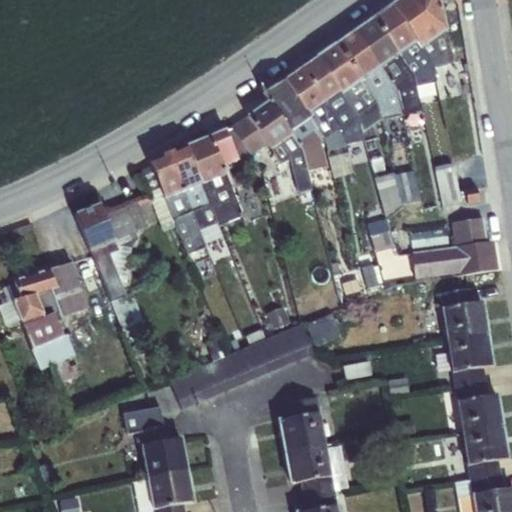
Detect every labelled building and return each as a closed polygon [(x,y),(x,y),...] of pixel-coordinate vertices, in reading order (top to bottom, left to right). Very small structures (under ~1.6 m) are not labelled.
[(399,0),(391,6),(415,41),(420,48),(446,30),(438,0),(399,0)] [(372,19),(396,55),(397,54),(415,41),(391,6),(372,19)] [(396,55),(372,19),(355,31),(379,66),(380,66),(396,55)] [(453,61),(446,30),(420,48),(431,63),(432,68),(453,61)] [(379,66),(355,31),(336,45),(360,80),(361,80),(379,66)] [(415,41),(397,54),(413,76),(415,86),(434,81),(432,68),(431,63),(420,48),(415,41)] [(341,93),(360,80),(336,45),(317,58),(339,91),(341,93)] [(396,55),(380,66),(394,88),(395,88),(402,114),(420,110),(415,86),(413,76),(397,54),(396,55)] [(323,102),(339,91),(317,58),(299,70),(323,102)] [(361,80),(375,101),(383,96),(394,88),(380,66),(379,66),(361,80)] [(283,81),(307,114),(323,102),(299,70),(283,81)] [(362,132),(380,120),(375,101),(361,80),(360,80),(341,93),(356,114),(359,123),(362,132)] [(268,102),(289,132),(309,117),(307,114),(283,81),(262,94),(268,102)] [(394,88),(383,96),(389,119),(401,116),(401,114),(402,114),(395,88),(394,88)] [(340,127),(343,135),(359,123),(356,114),(341,93),(339,91),(323,102),(340,127)] [(267,145),(270,149),(290,135),(291,134),(289,132),(268,102),(247,117),(267,145)] [(309,117),(316,127),(324,138),(340,127),(323,102),(307,114),(309,117)] [(251,156),(267,145),(247,117),(231,129),(249,154),(251,156)] [(291,134),(290,135),(301,148),(307,172),(308,172),(326,167),(320,141),(312,130),(316,127),(309,117),(289,132),(291,134)] [(343,135),(340,127),(324,138),(327,150),(342,146),(340,137),(343,135)] [(237,159),(249,154),(231,129),(226,131),(237,159)] [(226,131),(187,147),(202,183),(225,174),(223,167),(238,161),(237,159),(226,131)] [(290,135),(270,149),(280,165),(290,158),(298,192),(312,189),(308,172),(307,172),(301,148),(290,135)] [(168,155),(183,191),(201,184),(202,183),(187,147),(168,155)] [(168,155),(149,163),(164,199),(164,198),(183,191),(168,155)] [(442,206),(460,202),(452,164),(434,168),(442,206)] [(458,168),(458,179),(471,179),(471,168),(458,168)] [(398,174),(404,200),(420,197),(414,170),(398,174)] [(202,183),(201,184),(216,222),(218,225),(242,215),(225,174),(202,183)] [(386,220),(402,207),(393,174),(375,179),(386,220)] [(183,191),(164,198),(187,254),(205,247),(198,230),(216,222),(201,184),(183,191)] [(480,201),(476,186),(464,189),(467,204),(480,201)] [(365,224),(381,218),(376,201),(360,205),(365,224)] [(125,202),(103,211),(114,241),(136,232),(125,202)] [(101,206),(76,215),(90,251),(114,241),(103,211),(101,206)] [(450,220),(453,244),(487,242),(484,216),(450,220)] [(381,218),(365,224),(372,251),(395,245),(398,256),(408,254),(400,227),(385,232),(381,218)] [(114,241),(90,251),(120,325),(134,319),(108,254),(112,253),(116,245),(114,241)] [(453,244),(409,250),(413,279),(497,268),(493,241),(487,242),(453,244)] [(398,260),(383,263),(387,284),(403,281),(398,260)] [(72,263),(13,280),(19,299),(12,302),(21,323),(42,314),(43,314),(35,295),(51,291),(61,318),(88,308),(72,263)] [(356,271),(364,292),(380,286),(373,266),(356,271)] [(304,277),(307,289),(319,286),(316,274),(304,277)] [(266,292),(272,304),(286,298),(280,286),(266,292)] [(440,295),(443,309),(472,304),(470,289),(440,295)] [(264,312),(271,329),(292,320),(285,303),(264,312)] [(472,304),(443,309),(448,341),(486,335),(481,303),(472,304)] [(44,318),(42,314),(21,323),(32,350),(63,336),(54,313),(44,318)] [(249,346),(168,381),(180,410),(313,354),(301,324),(265,340),(249,346)] [(245,336),(249,346),(265,340),(261,329),(245,336)] [(63,336),(32,350),(40,369),(77,353),(69,333),(63,336)] [(486,335),(448,341),(453,373),(483,368),(492,367),(486,335)] [(7,341),(11,351),(24,347),(19,336),(7,341)] [(345,380),(371,375),(369,362),(343,366),(345,380)] [(483,368),(453,373),(452,373),(454,387),(485,382),(483,368)] [(388,381),(389,395),(408,392),(406,378),(388,381)] [(485,382),(454,387),(456,402),(458,402),(488,397),(485,382)] [(285,414),(287,419),(317,413),(314,395),(283,401),(285,414)] [(502,427),(496,396),(488,397),(458,402),(463,434),(502,427)] [(317,413),(287,419),(279,420),(285,453),(324,445),(318,413),(317,413)] [(142,446),(171,441),(169,425),(138,430),(140,446),(142,446)] [(502,427),(463,434),(469,466),(498,461),(507,459),(502,427)] [(171,441),(142,446),(148,477),(187,470),(181,439),(171,441)] [(285,453),(291,484),(300,482),(330,477),(324,445),(285,453)] [(402,459),(415,460),(416,447),(403,446),(402,459)] [(500,474),(498,461),(469,466),(466,466),(469,480),(500,474)] [(184,504),(193,503),(187,470),(148,477),(149,479),(154,510),(184,504)] [(469,480),(454,483),(459,511),(477,511),(475,495),(503,490),(500,474),(469,480)] [(300,482),(303,495),(334,489),(331,476),(330,477),(300,482)] [(185,511),(184,504),(154,510),(149,479),(133,482),(138,511),(185,511)] [(475,495),(477,511),(511,511),(511,488),(503,490),(475,495)] [(303,495),(305,510),(334,505),(334,489),(303,495)] [(77,511),(77,499),(58,501),(59,511),(77,511)]
